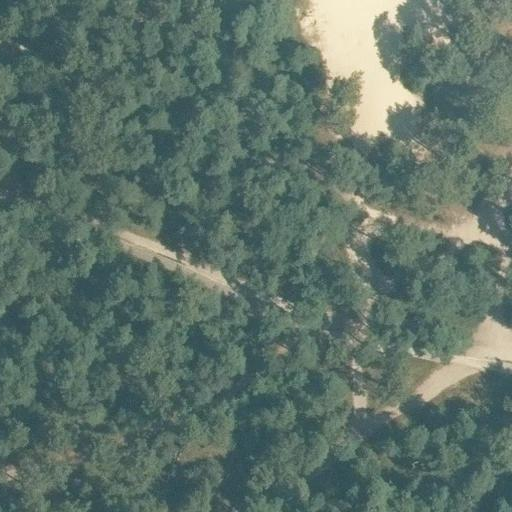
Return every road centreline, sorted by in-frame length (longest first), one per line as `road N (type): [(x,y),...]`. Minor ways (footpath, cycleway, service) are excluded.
road 1 (track): [(295,326),(256,364),(146,432),(0,484)]
road 2 (track): [(358,434),(469,361),(484,340),(509,248)]
road 3 (track): [(241,511),(358,434)]
road 4 (track): [(360,222),(375,286),(359,343)]
